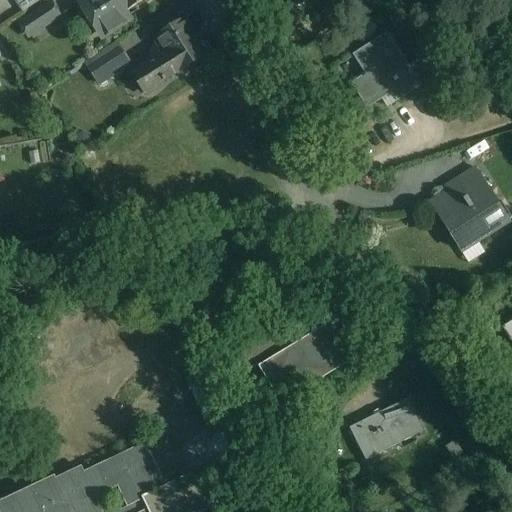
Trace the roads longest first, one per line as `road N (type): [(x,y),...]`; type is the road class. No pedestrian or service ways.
road 1 (residential): [(313,192),(495,448)]
road 2 (residential): [(313,192),(209,0)]
